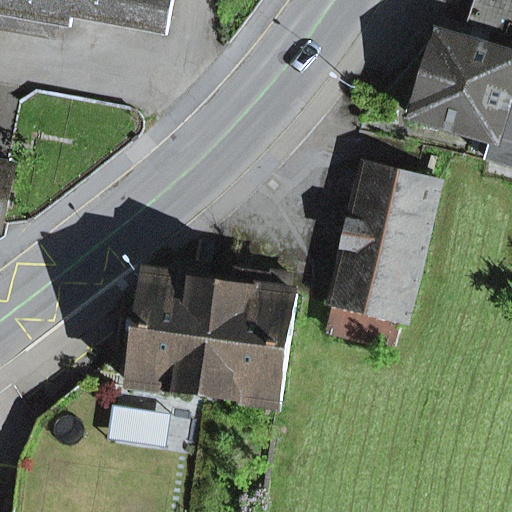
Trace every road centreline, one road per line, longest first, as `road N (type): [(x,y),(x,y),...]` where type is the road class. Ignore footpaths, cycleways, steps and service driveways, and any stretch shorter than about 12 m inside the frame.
road 1 (primary): [(234,123),(0,316)]
road 2 (primary): [(329,0),(234,123)]
road 3 (residential): [(234,123),(208,95),(199,0)]
